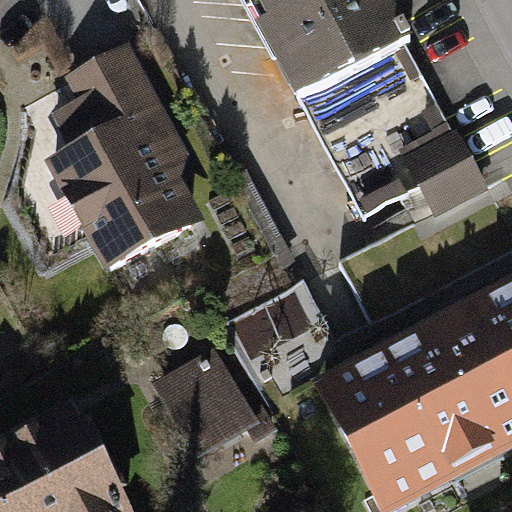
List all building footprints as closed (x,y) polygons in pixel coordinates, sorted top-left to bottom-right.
[(244,0),(300,103),(410,44),(403,32),(399,34),(380,0),(244,0)] [(104,140),(56,165),(72,196),(67,199),(85,232),(90,229),(112,271),(192,228),(137,126),(159,114),(126,53),(73,81),(104,140)] [(483,189),(457,141),(410,166),(435,214),(483,189)] [(511,295),(475,315),(481,325),(437,348),(432,338),(324,395),(385,510),(447,477),(441,465),(491,438),(498,450),(511,442),(511,295)] [(182,387),(169,394),(203,453),(251,425),(260,440),(271,434),(260,414),(244,423),(209,363),(178,381),(182,387)] [(0,511),(125,511),(74,415),(0,452),(0,511)]
